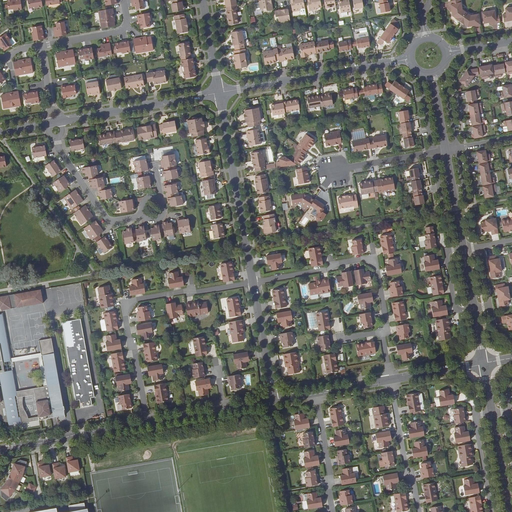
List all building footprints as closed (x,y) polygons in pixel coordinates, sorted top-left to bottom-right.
[(13,11),(22,10),(20,0),(8,0),(7,0),(8,10),(13,9),(13,11)] [(34,8),(43,7),(41,0),(27,0),(29,8),(34,7),(34,8)] [(142,0),(130,0),(132,5),(134,5),(134,7),(135,7),(136,10),(144,9),(142,0)] [(181,1),(182,1),(182,0),(170,0),(173,11),(184,9),(183,5),(182,5),(181,1)] [(272,0),(258,0),(260,10),(266,9),(267,11),(273,10),(272,4),(273,4),(272,0)] [(300,9),(305,8),(303,0),(290,0),(291,4),(293,12),(300,10),(300,9)] [(316,8),(322,7),(320,0),(307,0),(309,11),(317,9),(316,8)] [(324,0),(325,9),(336,7),(334,0),(324,0)] [(341,13),(351,11),(348,0),(344,0),(345,1),(339,2),(341,13)] [(352,0),(355,9),(363,8),(363,4),(362,0),(352,0)] [(388,3),(387,0),(384,0),(379,1),(381,13),(390,11),(389,3),(388,3)] [(455,19),(460,22),(466,13),(461,9),(460,2),(450,4),(452,16),(456,18),(455,19)] [(237,4),(226,6),(227,11),(226,11),(227,16),(228,16),(228,18),(229,25),(238,24),(236,16),(238,16),(237,10),(238,10),(237,4)] [(511,18),(511,6),(505,8),(506,14),(503,14),(504,22),(511,20),(511,19),(511,18)] [(279,23),(290,21),(288,7),(280,9),(281,10),(274,11),(275,17),(278,17),(279,23)] [(114,15),(113,9),(98,11),(102,28),(115,26),(114,22),(115,22),(114,17),(113,17),(113,15),(114,15)] [(493,24),(500,23),(499,15),(496,16),(494,10),(482,12),(484,23),(489,23),(493,22),(493,24)] [(148,13),(137,15),(138,22),(139,22),(139,24),(140,28),(149,27),(149,22),(150,22),(148,13)] [(466,13),(460,22),(464,25),(464,24),(467,27),(475,25),(475,27),(480,26),(479,14),(473,14),(473,15),(470,16),(466,13)] [(185,18),(184,14),(174,16),(175,20),(178,33),(187,32),(187,27),(188,27),(187,22),(186,23),(186,18),(185,18)] [(385,31),(393,36),(398,29),(394,26),(393,26),(394,24),(395,25),(397,22),(393,19),(385,31)] [(54,31),(55,37),(67,35),(66,27),(64,27),(63,22),(54,23),(55,29),(56,31),(54,31)] [(32,32),(33,41),(45,39),(44,33),(43,33),(43,31),(42,26),(33,27),(34,32),(32,32)] [(234,46),(235,50),(244,49),(243,44),(244,44),(242,31),(231,33),(232,37),(231,37),(232,42),(233,42),(233,46),(234,46)] [(388,43),(393,36),(385,31),(377,42),(381,45),(383,42),(382,42),(383,40),(384,41),(388,43)] [(0,45),(1,47),(4,51),(12,46),(9,42),(10,41),(5,34),(0,37),(0,45)] [(140,40),(140,38),(133,39),(136,53),(154,50),(151,37),(147,38),(146,37),(142,38),(142,39),(140,40)] [(357,42),(358,45),(358,48),(362,47),(362,48),(372,46),(370,37),(357,39),(357,42)] [(122,53),(131,52),(128,40),(122,41),(122,43),(120,43),(115,44),(116,47),(113,47),(114,50),(116,50),(117,53),(122,52),(122,53)] [(351,49),(351,47),(350,43),(350,40),(337,43),(338,52),(348,50),(348,49),(351,49)] [(316,53),(314,44),(314,42),(299,45),(302,58),(308,57),(307,54),(309,54),(316,53)] [(316,53),(316,55),(320,54),(320,53),(329,51),(329,49),(327,42),(314,44),(316,53)] [(99,57),(112,55),(110,43),(102,45),(103,47),(101,47),(101,48),(97,49),(99,57)] [(180,57),(181,60),(191,58),(190,55),(191,55),(189,43),(179,44),(181,56),(180,57)] [(279,58),(279,61),(283,61),(283,59),(286,59),(286,57),(289,57),(289,58),(294,57),(292,46),(281,48),(281,50),(277,50),(279,58)] [(85,60),(94,58),(92,47),(85,48),(86,49),(83,50),(78,50),(80,59),(85,59),(85,60)] [(275,59),(279,58),(277,50),(277,48),(273,49),(273,50),(263,52),(265,64),(275,62),(275,59)] [(235,50),(234,51),(234,55),(235,59),(233,60),(234,64),(235,64),(236,69),(247,67),(244,53),(246,53),(245,49),(244,49),(235,50)] [(58,67),(76,64),(73,50),(67,51),(67,52),(65,53),(65,51),(60,52),(60,53),(56,54),(58,67)] [(194,66),(192,58),(191,58),(181,60),(182,66),(181,67),(181,71),(183,72),(184,78),(195,76),(194,69),(193,69),(192,66),(194,66)] [(13,62),(16,76),(33,73),(31,59),(25,60),(25,61),(23,61),(22,60),(18,61),(18,62),(13,62)] [(504,64),(494,66),(496,78),(502,77),(501,74),(506,73),(504,64)] [(492,65),(479,67),(481,79),(489,78),(489,74),(493,73),(492,65)] [(467,70),(459,81),(467,86),(474,76),(479,75),(478,68),(467,70)] [(146,74),(147,82),(154,80),(154,84),(166,81),(164,70),(146,74)] [(124,77),(125,87),(131,86),(134,86),(134,88),(144,86),(142,74),(124,77)] [(119,77),(106,80),(108,90),(113,89),(121,88),(119,77)] [(95,92),(95,94),(100,94),(97,81),(85,83),(87,94),(92,93),(95,92)] [(385,86),(396,94),(402,86),(395,81),(392,85),(391,86),(390,85),(391,84),(388,82),(385,86)] [(363,88),(364,89),(364,94),(365,96),(378,94),(376,84),(367,86),(367,87),(363,88)] [(68,86),(68,85),(62,86),(64,98),(72,97),(72,95),(77,94),(75,85),(70,86),(68,86)] [(511,88),(511,85),(510,85),(502,86),(503,90),(500,91),(501,98),(511,96),(511,88)] [(402,86),(396,94),(408,102),(411,97),(408,95),(407,97),(406,96),(407,95),(409,91),(402,86)] [(358,95),(357,90),(356,89),(353,89),(343,90),(344,100),(358,97),(358,95)] [(478,89),(466,91),(468,102),(477,100),(476,96),(479,95),(478,89)] [(31,93),(29,93),(24,94),(25,103),(31,102),(31,104),(40,102),(37,90),(31,91),(31,93)] [(320,97),(322,106),(322,107),(333,105),(331,93),(327,94),(327,95),(324,96),(320,97)] [(320,97),(320,95),(306,97),(308,109),(322,106),(320,97)] [(22,110),(19,96),(13,97),(13,98),(11,98),(11,97),(6,98),(6,99),(2,100),(4,113),(22,110)] [(287,101),(283,102),(285,113),(300,110),(298,100),(287,102),(287,101)] [(511,100),(502,103),(503,111),(506,111),(507,115),(511,114),(511,100)] [(285,113),(283,102),(280,102),(280,104),(277,105),(271,106),(273,116),(285,114),(285,113)] [(468,105),(470,115),(479,113),(478,109),(481,108),(480,103),(468,105)] [(245,120),(247,128),(259,125),(259,121),(258,117),(260,117),(258,108),(253,109),(252,107),(249,108),(248,109),(244,110),(245,114),(245,116),(246,116),(247,118),(245,118),(245,120)] [(399,112),(401,124),(409,122),(409,119),(410,119),(408,110),(399,112)] [(479,113),(470,115),(472,125),(484,123),(483,117),(480,118),(479,113)] [(192,137),(205,135),(203,127),(203,126),(202,126),(201,124),(203,123),(203,122),(202,118),(197,119),(196,117),(193,118),(191,120),(188,121),(190,133),(192,133),(192,137)] [(511,130),(511,119),(503,121),(504,127),(507,126),(508,131),(511,130)] [(163,125),(159,126),(161,135),(165,134),(165,133),(177,131),(175,121),(163,123),(163,125)] [(403,136),(412,134),(411,131),(412,131),(410,122),(409,122),(401,124),(403,136)] [(485,124),(472,127),(474,138),(484,136),(483,132),(486,131),(485,124)] [(143,127),(137,128),(139,139),(139,140),(157,137),(155,125),(150,126),(150,127),(143,128),(143,127)] [(139,139),(137,128),(125,130),(125,132),(121,133),(115,134),(116,142),(122,141),(122,142),(139,139)] [(258,129),(246,131),(246,137),(248,137),(250,145),(260,143),(258,129)] [(333,144),(334,145),(342,143),(340,131),(330,133),(330,134),(324,135),(326,146),(331,145),(333,144)] [(115,134),(114,132),(106,133),(106,134),(98,136),(100,145),(116,142),(115,134)] [(299,147),(306,152),(308,149),(309,150),(311,146),(313,144),(315,140),(307,134),(299,147)] [(412,137),(412,134),(403,136),(405,147),(414,146),(413,137),(412,137)] [(369,138),(371,149),(379,147),(379,146),(382,146),(387,146),(385,135),(381,136),(380,135),(377,136),(377,137),(369,138)] [(208,148),(208,145),(207,139),(206,138),(196,140),(199,155),(211,153),(210,148),(208,148)] [(362,150),(371,149),(369,138),(351,142),(353,152),(360,150),(359,149),(362,149),(362,150)] [(76,141),(76,139),(70,140),(72,151),(85,149),(83,139),(79,140),(76,141)] [(39,146),(36,147),(32,148),(34,158),(46,155),(44,144),(39,145),(39,146)] [(305,156),(307,152),(306,152),(299,147),(290,159),(299,165),(301,162),(303,159),(305,156)] [(490,149),(476,152),(478,163),(488,161),(488,157),(491,156),(490,149)] [(255,168),(255,171),(265,170),(262,152),(251,154),(254,168),(255,168)] [(169,166),(176,165),(174,154),(162,156),(163,160),(164,167),(169,166)] [(135,172),(148,170),(147,163),(146,159),(134,161),(135,172)] [(55,160),(45,166),(53,177),(61,171),(59,168),(57,165),(58,165),(55,160)] [(210,161),(199,163),(202,177),(214,175),(213,172),(212,172),(211,165),(211,164),(211,161),(210,161)] [(479,165),(480,175),(489,173),(489,169),(492,168),(491,163),(479,165)] [(85,173),(86,177),(89,176),(96,175),(98,174),(97,165),(82,168),(83,171),(85,171),(85,173)] [(409,170),(411,181),(420,180),(419,177),(420,177),(418,168),(409,170)] [(165,176),(166,180),(179,178),(177,169),(170,170),(163,171),(163,175),(165,174),(165,176)] [(308,171),(297,173),(300,188),(310,186),(308,171)] [(489,173),(480,175),(482,185),(494,183),(493,177),(490,177),(489,173)] [(257,189),(257,194),(270,192),(267,178),(266,178),(266,175),(256,177),(256,180),(255,180),(256,185),(258,185),(258,189),(257,189)] [(63,176),(53,183),(59,192),(69,185),(67,182),(63,176)] [(150,183),(149,176),(137,178),(138,189),(151,187),(150,183)] [(92,185),(93,188),(97,187),(105,186),(103,177),(97,178),(89,180),(90,183),(92,183),(92,185)] [(378,192),(379,193),(395,190),(393,177),(376,180),(378,192)] [(215,184),(214,179),(202,181),(205,196),(215,194),(214,184),(215,184)] [(378,192),(376,180),(368,182),(364,183),(359,184),(361,195),(378,192)] [(413,193),(422,192),(421,188),(422,188),(420,180),(411,181),(413,193)] [(174,193),(178,192),(176,183),(163,186),(164,189),(166,189),(166,191),(166,194),(167,194),(174,193)] [(483,187),(485,198),(494,196),(494,192),(497,192),(496,184),(483,187)] [(101,196),(101,200),(112,198),(111,188),(105,189),(98,191),(98,194),(100,194),(101,196)] [(75,190),(64,198),(71,209),(83,201),(79,195),(77,196),(76,194),(77,193),(75,190)] [(422,195),(422,192),(413,193),(416,205),(425,204),(423,195),(422,195)] [(302,203),(309,208),(311,205),(314,200),(311,197),(310,198),(304,193),(291,196),(292,205),(302,203)] [(355,208),(358,207),(356,195),(348,196),(348,195),(342,196),(342,197),(337,198),(339,209),(354,206),(355,208)] [(175,197),(167,198),(168,201),(170,201),(170,203),(171,206),(183,204),(182,196),(175,197)] [(269,196),(258,197),(259,201),(258,201),(260,212),(271,210),(269,196)] [(133,206),(132,199),(129,200),(120,201),(122,213),(134,210),(133,206)] [(325,206),(315,199),(314,200),(311,205),(317,210),(317,212),(315,216),(316,217),(317,221),(322,220),(326,215),(324,212),(324,209),(325,206)] [(85,205),(74,213),(81,225),(93,217),(89,211),(88,212),(86,210),(88,209),(85,205)] [(219,205),(209,207),(211,220),(221,218),(219,205)] [(273,214),(263,216),(264,219),(263,219),(263,220),(262,220),(263,224),(264,223),(264,227),(263,227),(264,232),(265,233),(275,231),(274,223),(275,222),(273,214)] [(511,217),(509,218),(510,219),(501,220),(503,232),(508,231),(508,232),(511,231),(511,217)] [(492,235),(498,234),(495,218),(490,219),(489,219),(487,219),(486,220),(485,220),(485,221),(480,222),(482,232),(486,231),(487,231),(487,230),(491,230),(491,232),(492,235)] [(177,221),(179,233),(191,231),(189,219),(185,219),(177,221)] [(96,220),(84,228),(92,240),(103,232),(99,226),(98,227),(96,225),(98,224),(96,220)] [(164,231),(165,237),(174,235),(172,223),(168,223),(166,224),(166,221),(162,222),(162,224),(164,231)] [(223,227),(222,223),(211,225),(214,238),(224,237),(223,230),(222,230),(221,227),(223,227)] [(150,228),(153,240),(162,238),(160,232),(159,224),(155,225),(156,227),(154,228),(150,228)] [(137,237),(138,242),(147,240),(144,226),(140,226),(141,228),(139,228),(135,229),(137,237)] [(426,249),(438,247),(436,240),(435,240),(433,226),(426,228),(427,234),(425,235),(426,240),(424,241),(426,249)] [(134,242),(133,238),(131,228),(128,229),(128,231),(126,231),(123,231),(125,243),(134,242)] [(383,254),(394,252),(391,234),(380,236),(382,244),(383,244),(383,247),(382,247),(383,254)] [(106,236),(97,242),(104,253),(112,247),(109,243),(107,239),(108,239),(106,236)] [(353,255),(365,253),(363,246),(362,246),(362,245),(361,239),(352,241),(353,246),(351,247),(353,255)] [(312,266),(323,264),(322,260),(322,258),(321,258),(320,255),(321,255),(320,246),(309,248),(312,266)] [(282,262),(281,253),(266,256),(267,263),(271,262),(271,264),(272,270),(281,268),(280,262),(282,262)] [(425,271),(440,269),(438,262),(435,262),(435,261),(434,255),(424,256),(425,262),(424,262),(425,271)] [(490,269),(489,269),(490,279),(500,277),(499,272),(501,271),(499,259),(496,259),(495,255),(486,257),(487,264),(488,264),(489,264),(490,269)] [(387,275),(402,273),(400,264),(398,264),(397,258),(388,260),(389,266),(389,268),(386,268),(387,275)] [(224,282),(235,280),(233,273),(232,271),(233,271),(232,262),(220,264),(224,282)] [(361,269),(354,270),(357,285),(366,283),(365,282),(371,281),(370,271),(364,272),(362,273),(361,269)] [(344,287),(353,286),(350,271),(343,272),(344,276),(342,276),(336,277),(338,287),(344,285),(344,287)] [(168,279),(169,288),(184,286),(183,279),(179,279),(179,277),(178,272),(168,273),(169,279),(168,279)] [(433,295),(444,293),(443,286),(442,287),(441,284),(442,284),(441,275),(430,277),(433,295)] [(129,288),(131,295),(145,293),(144,284),(142,284),(141,278),(131,280),(133,286),(133,288),(129,288)] [(318,294),(331,292),(328,279),(321,280),(322,281),(320,281),(320,280),(316,281),(316,283),(308,284),(310,294),(318,293),(318,294)] [(391,297),(403,295),(401,286),(400,287),(399,281),(390,283),(391,288),(391,290),(390,290),(391,297)] [(504,284),(494,285),(496,292),(498,292),(498,297),(497,297),(499,307),(508,305),(508,300),(510,300),(508,287),(504,287),(504,284)] [(99,296),(101,308),(114,306),(113,299),(112,299),(112,297),(113,297),(112,293),(110,294),(109,286),(99,288),(100,296),(99,296)] [(283,288),(272,290),(274,299),(275,299),(275,302),(274,302),(275,309),(286,307),(283,288)] [(11,295),(0,296),(0,309),(45,302),(43,289),(14,294),(14,296),(11,297),(11,295)] [(371,293),(357,295),(359,304),(360,304),(361,310),(371,308),(370,302),(369,300),(373,299),(371,293)] [(230,317),(241,315),(240,308),(239,308),(238,306),(239,306),(238,297),(227,299),(230,317)] [(433,317),(448,314),(446,307),(443,308),(443,306),(442,300),(432,302),(433,308),(432,308),(433,317)] [(395,321),(406,319),(403,301),(392,303),(393,312),(394,311),(395,314),(394,314),(395,321)] [(193,303),(186,304),(188,317),(201,315),(200,313),(208,312),(206,302),(199,304),(198,302),(194,303),(195,303),(193,304),(193,303)] [(173,303),(166,304),(169,319),(178,317),(177,315),(183,314),(182,305),(176,306),(174,306),(173,303)] [(139,322),(151,319),(149,311),(148,311),(147,306),(137,307),(138,313),(139,314),(137,315),(139,322)] [(104,313),(107,331),(118,329),(117,323),(116,323),(116,320),(117,320),(115,311),(104,313)] [(291,311),(276,313),(277,320),(281,320),(281,322),(282,327),(292,326),(291,320),(292,320),(291,311)] [(329,329),(330,329),(329,322),(328,322),(328,320),(328,319),(327,311),(316,313),(319,331),(329,329)] [(373,319),(371,312),(359,314),(361,322),(362,322),(363,328),(372,326),(371,320),(371,319),(373,319)] [(511,314),(501,317),(502,323),(506,322),(507,322),(507,324),(508,330),(511,329),(511,314)] [(450,325),(448,318),(435,320),(438,333),(439,333),(440,340),(450,339),(449,331),(451,330),(450,327),(449,327),(449,325),(450,325)] [(80,320),(62,324),(76,401),(80,400),(82,407),(91,405),(90,398),(94,397),(80,320)] [(233,335),(234,342),(244,341),(242,333),(244,333),(243,329),(242,327),(243,327),(242,320),(229,322),(231,335),(233,335)] [(136,326),(137,333),(141,332),(141,334),(142,340),(152,338),(151,332),(152,332),(151,323),(136,326)] [(410,332),(408,324),(396,326),(397,333),(399,333),(399,334),(400,340),(409,338),(408,332),(410,332)] [(60,413),(49,354),(40,356),(40,360),(37,361),(38,367),(39,367),(42,386),(10,392),(7,372),(0,373),(0,360),(5,359),(0,331),(0,421),(2,422),(3,422),(5,422),(5,425),(14,424),(9,399),(9,396),(17,395),(18,397),(30,395),(33,417),(42,416),(42,419),(50,418),(50,415),(60,413)] [(292,332),(280,334),(281,341),(282,340),(283,342),(284,348),(293,346),(292,340),(293,340),(292,332)] [(105,342),(107,351),(122,348),(120,341),(117,342),(117,340),(115,334),(106,336),(107,342),(105,342)] [(321,350),(330,349),(329,343),(329,342),(331,342),(329,335),(317,337),(319,345),(320,345),(321,350)] [(36,354),(49,352),(46,337),(34,339),(36,354)] [(193,338),(196,357),(207,355),(206,348),(205,348),(205,345),(206,345),(204,337),(193,338)] [(364,343),(356,345),(358,356),(376,352),(374,341),(367,343),(367,344),(365,344),(364,343)] [(154,342),(143,344),(144,351),(145,351),(146,353),(145,354),(146,362),(157,360),(154,342)] [(411,343),(396,346),(397,353),(401,352),(401,354),(402,360),(412,358),(411,352),(412,352),(411,343)] [(49,354),(49,352),(36,354),(5,359),(0,360),(0,373),(7,372),(5,361),(36,356),(40,356),(49,354)] [(124,359),(122,352),(111,354),(114,372),(126,370),(124,362),(123,362),(123,359),(124,359)] [(237,369),(247,368),(246,362),(245,360),(249,359),(248,352),(233,355),(235,364),(236,363),(237,369)] [(299,365),(296,352),(283,354),(285,361),(286,361),(286,363),(285,363),(286,367),(287,366),(289,374),(299,372),(297,365),(299,365)] [(336,360),(335,353),(324,355),(327,373),(338,371),(337,363),(336,363),(335,360),(336,360)] [(192,370),(194,378),(206,376),(205,369),(203,369),(203,368),(202,362),(193,364),(194,369),(192,370)] [(163,373),(162,364),(147,367),(148,374),(152,373),(152,375),(153,381),(163,380),(162,374),(163,373)] [(131,381),(130,374),(115,377),(117,386),(119,385),(120,391),(129,390),(128,384),(128,382),(131,381)] [(240,374),(228,377),(229,384),(230,383),(230,385),(231,390),(241,389),(239,383),(241,383),(240,374)] [(198,390),(199,396),(209,394),(207,389),(207,386),(211,386),(209,379),(195,382),(196,390),(198,390)] [(165,383),(154,385),(155,392),(156,392),(157,395),(156,395),(157,403),(168,401),(165,383)] [(440,406),(455,403),(453,397),(450,397),(448,389),(439,391),(440,397),(439,397),(440,406)] [(421,411),(417,393),(406,395),(408,403),(409,403),(409,406),(408,406),(409,413),(421,411)] [(130,394),(118,396),(120,404),(121,404),(122,410),(132,408),(130,402),(130,401),(132,401),(130,394)] [(376,428),(389,426),(388,419),(387,419),(386,417),(387,417),(387,413),(385,414),(383,406),(374,407),(375,415),(374,415),(376,428)] [(333,427),(344,425),(340,407),(329,409),(331,417),(332,417),(332,420),(331,420),(333,427)] [(455,423),(467,421),(466,414),(464,415),(463,408),(454,409),(455,415),(453,415),(455,423)] [(295,430),(310,427),(309,420),(305,421),(304,413),(294,415),(295,421),(294,421),(295,430)] [(410,438),(424,435),(423,427),(421,427),(420,421),(410,423),(412,430),(408,431),(410,438)] [(456,443),(470,440),(469,433),(465,434),(464,426),(455,428),(456,434),(454,434),(456,443)] [(335,446),(349,443),(348,435),(346,435),(345,429),(336,431),(337,439),(334,439),(335,446)] [(380,448),(389,446),(388,439),(391,438),(390,431),(375,434),(377,443),(378,442),(380,448)] [(304,448),(316,446),(315,439),(313,439),(312,432),(303,434),(304,439),(303,439),(304,448)] [(412,451),(413,458),(428,455),(426,446),(425,446),(423,440),(414,442),(415,450),(412,451)] [(472,451),(471,444),(458,446),(460,459),(461,459),(463,466),(473,465),(471,457),(473,456),(472,453),(471,451),(472,451)] [(337,458),(338,465),(350,463),(349,455),(347,455),(346,449),(337,451),(338,458),(337,458)] [(305,467),(319,464),(318,458),(315,458),(313,450),(304,452),(305,458),(303,458),(305,467)] [(395,458),(393,451),(381,453),(383,461),(384,461),(385,467),(394,465),(393,458),(395,458)] [(66,458),(69,472),(79,470),(78,459),(73,460),(71,461),(70,457),(66,458)] [(13,466),(12,471),(23,475),(25,465),(25,466),(26,460),(20,459),(15,463),(15,464),(14,464),(14,466),(13,466)] [(38,463),(40,477),(51,475),(49,465),(44,466),(42,466),(41,462),(38,463)] [(421,471),(422,478),(434,476),(432,468),(431,468),(430,462),(421,464),(422,471),(421,471)] [(53,464),(55,478),(66,476),(64,466),(59,467),(57,467),(56,463),(53,464)] [(342,484),(356,482),(355,473),(353,473),(352,467),(342,469),(344,477),(340,477),(342,484)] [(12,471),(9,477),(19,483),(23,475),(12,471)] [(307,486),(319,484),(317,477),(316,477),(315,471),(306,472),(307,478),(305,478),(307,486)] [(399,480),(397,473),(383,476),(384,485),(386,484),(387,490),(396,489),(395,481),(399,480)] [(9,477),(5,483),(15,490),(19,483),(9,477)] [(465,495),(479,492),(478,485),(475,486),(473,478),(464,480),(465,486),(463,486),(465,495)] [(426,503),(437,501),(434,482),(423,485),(425,493),(426,493),(426,496),(425,496),(426,503)] [(15,490),(5,483),(2,487),(3,487),(1,489),(1,490),(0,496),(5,501),(8,497),(15,490)] [(341,506),(353,503),(351,495),(350,495),(349,490),(340,491),(341,498),(340,499),(341,506)] [(308,509),(322,506),(321,499),(318,500),(316,492),(307,494),(308,500),(306,500),(308,509)] [(397,511),(398,511),(408,510),(407,502),(406,502),(405,499),(406,499),(405,492),(394,494),(397,511)] [(481,503),(480,496),(469,498),(471,511),(482,511),(482,506),(481,506),(480,503),(481,503)] [(86,511),(86,509),(84,509),(83,503),(69,505),(70,511),(68,511),(56,511),(56,508),(32,511),(86,511)]
